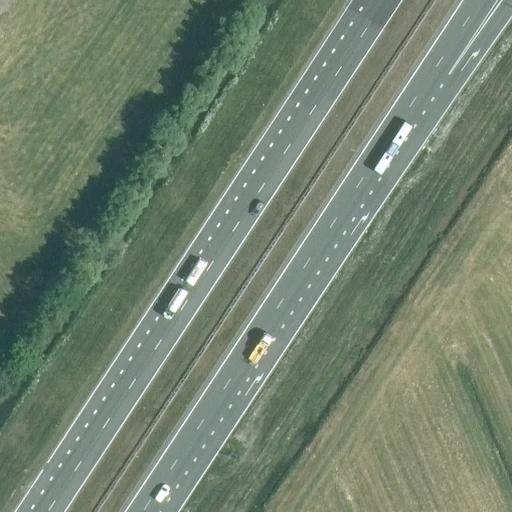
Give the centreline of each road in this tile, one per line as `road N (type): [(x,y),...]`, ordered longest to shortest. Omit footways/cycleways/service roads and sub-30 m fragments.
road 1 (motorway): [(385,0),(48,511)]
road 2 (motorway): [(142,511),(400,119)]
road 3 (motorway): [(400,119),(449,85),(510,0)]
road 4 (motorway): [(400,119),(479,0)]
